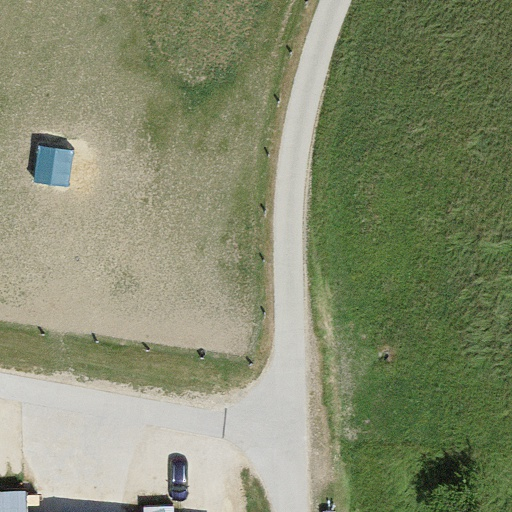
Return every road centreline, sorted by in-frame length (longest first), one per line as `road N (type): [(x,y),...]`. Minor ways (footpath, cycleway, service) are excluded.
road 1 (track): [(294,438),(291,208),(303,112),(337,0)]
road 2 (track): [(294,438),(0,384)]
